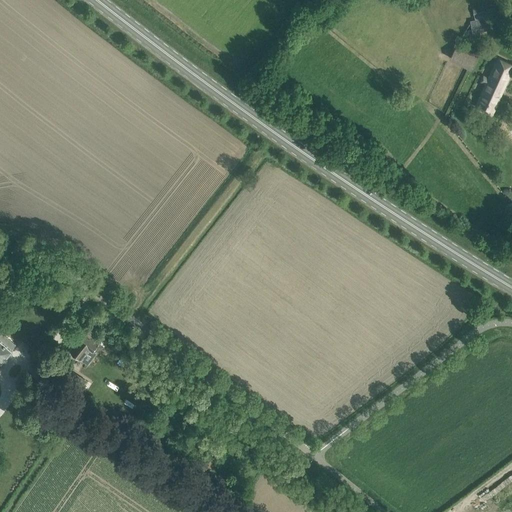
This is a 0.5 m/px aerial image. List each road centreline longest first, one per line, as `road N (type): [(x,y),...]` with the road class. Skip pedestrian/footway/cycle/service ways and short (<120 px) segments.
road 1 (secondary): [(511,288),(241,111),(96,0)]
road 2 (residential): [(383,511),(77,278),(36,255),(0,250)]
